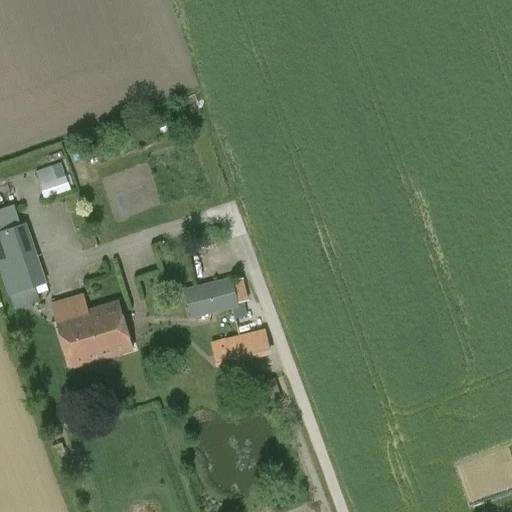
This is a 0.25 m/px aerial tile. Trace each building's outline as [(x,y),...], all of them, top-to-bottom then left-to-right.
[(42,198),(69,189),(60,162),(33,171),(42,198)] [(26,225),(22,227),(15,204),(1,209),(0,207),(0,271),(13,311),(34,304),(29,288),(45,282),(26,225)] [(243,279),(231,282),(231,279),(186,291),(193,318),(238,308),(237,304),(249,301),(243,279)] [(119,304),(88,313),(83,297),(53,306),(71,368),(133,349),(119,304)] [(264,330),(212,343),(217,363),(269,350),(264,330)] [(254,385),(259,401),(277,395),(272,379),(254,385)]
